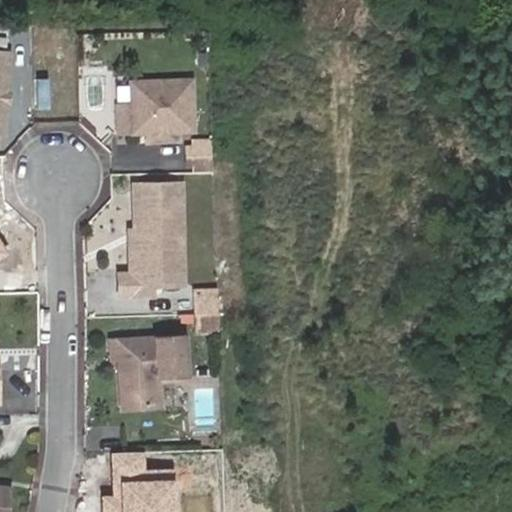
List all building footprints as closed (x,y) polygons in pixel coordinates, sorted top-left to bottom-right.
[(122,79),(122,136),(138,136),(138,145),(176,144),(176,135),(188,135),(187,80),(122,79)] [(163,262),(182,262),(182,183),(140,182),(140,273),(126,273),(123,273),(124,293),(156,293),(157,270),(163,262)] [(215,289),(192,290),(193,310),(216,309),(215,289)] [(216,324),(216,309),(193,310),(194,325),(216,324)] [(110,340),(115,411),(157,408),(156,386),(180,385),(178,335),(110,340)] [(143,452),(110,453),(111,495),(99,495),(99,511),(177,511),(176,469),(143,470),(143,452)]
